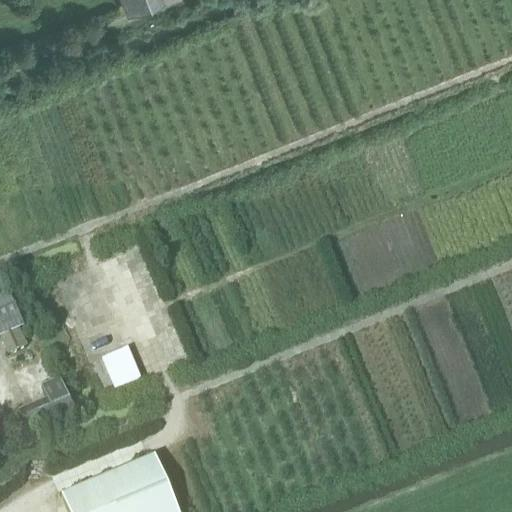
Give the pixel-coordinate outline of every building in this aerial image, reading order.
[(120,0),(127,15),(163,0),(120,0)] [(27,349),(19,332),(24,330),(7,294),(0,297),(0,340),(8,358),(27,349)] [(115,393),(141,382),(130,353),(103,363),(115,393)] [(23,433),(72,414),(59,381),(40,388),(45,402),(16,414),(23,433)] [(175,511),(152,460),(61,500),(65,511),(175,511)]
